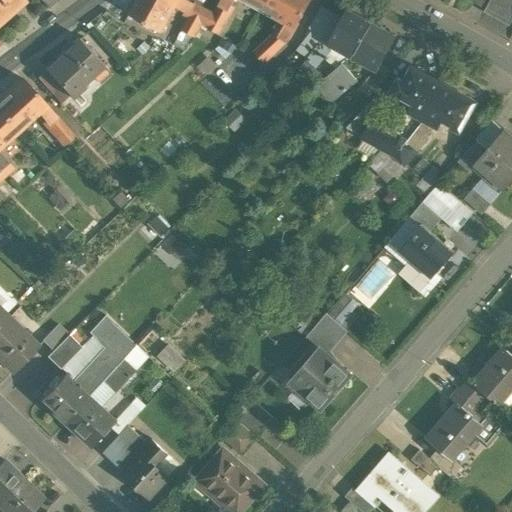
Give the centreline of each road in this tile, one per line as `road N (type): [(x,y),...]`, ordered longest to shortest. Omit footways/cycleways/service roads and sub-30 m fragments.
road 1 (residential): [(283,511),(511,267)]
road 2 (residential): [(0,408),(105,511)]
road 3 (tertiary): [(511,64),(395,0)]
